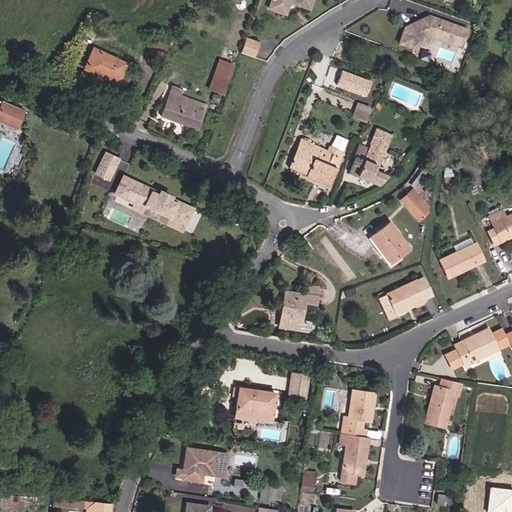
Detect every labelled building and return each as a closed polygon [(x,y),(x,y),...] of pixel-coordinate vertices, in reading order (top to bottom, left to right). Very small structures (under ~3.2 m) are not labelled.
[(315,0),(270,0),(268,9),(287,16),(292,3),(312,11),(315,0)] [(429,17),(405,25),(398,44),(419,51),(424,36),(463,49),(470,30),(429,17)] [(167,41),(153,35),(147,51),(162,55),(167,41)] [(256,57),(260,43),(247,38),(242,53),(256,57)] [(91,49),(83,68),(119,83),(127,63),(91,49)] [(235,65),(219,59),(208,88),(224,94),(235,65)] [(373,80),(342,70),(338,84),(368,95),(373,80)] [(180,95),(181,91),(172,88),(162,116),(198,130),(207,105),(180,95)] [(0,121),(17,128),(24,111),(2,102),(0,107),(0,121)] [(373,107),(358,102),(353,117),(368,122),(373,107)] [(213,111),(207,108),(203,118),(209,120),(213,111)] [(354,141),(353,142),(348,155),(352,156),(346,171),(374,183),(385,172),(379,169),(381,163),(375,161),(388,130),(372,124),(363,145),(354,141)] [(325,145),(338,150),(342,139),(328,134),(325,145)] [(324,185),(338,150),(325,145),(323,145),(321,151),(294,139),(284,168),(302,174),(303,178),(324,185)] [(462,166),(470,163),(465,150),(457,153),(462,166)] [(109,180),(119,159),(106,153),(97,174),(109,180)] [(449,165),(451,170),(460,167),(457,161),(449,165)] [(175,204),(169,201),(171,197),(160,192),(158,196),(152,193),(153,191),(123,177),(115,195),(145,208),(146,206),(152,209),(150,213),(161,218),(163,214),(169,217),(168,219),(184,227),(192,209),(176,202),(175,204)] [(412,190),(399,202),(418,222),(431,211),(412,190)] [(490,223),(492,228),(485,231),(491,244),(511,234),(511,212),(501,217),(498,210),(485,216),(488,224),(490,223)] [(369,237),(390,265),(411,249),(390,221),(369,237)] [(306,244),(301,236),(294,242),(303,253),(309,249),(306,244)] [(450,251),(466,244),(463,237),(447,244),(450,251)] [(466,244),(450,251),(435,257),(443,276),(477,261),(469,243),(466,244)] [(383,293),(393,314),(405,308),(404,305),(427,295),(418,277),(383,293)] [(303,297),(316,299),(317,290),(304,288),(303,297)] [(393,314),(383,293),(373,298),(382,319),(393,314)] [(315,307),(316,299),(303,297),(281,294),(280,299),(283,299),(281,314),(278,314),(276,329),(313,334),(314,326),(299,323),(301,305),(315,307)] [(453,351),(460,365),(493,350),(484,330),(457,342),(451,345),(453,351)] [(511,330),(501,336),(505,346),(511,342),(511,330)] [(453,369),(460,365),(453,351),(445,354),(453,369)] [(307,405),(310,375),(291,373),(288,403),(307,405)] [(456,390),(457,380),(437,377),(435,388),(431,387),(426,421),(445,423),(450,389),(456,390)] [(235,418),(271,423),(275,394),(239,389),(235,418)] [(343,428),(336,427),(334,437),(338,437),(362,440),(364,431),(359,430),(360,423),(367,424),(371,394),(348,391),(344,420),(343,428)] [(343,428),(344,420),(337,419),(336,427),(343,428)] [(343,447),(340,475),(353,476),(361,477),(366,440),(362,440),(338,437),(337,446),(343,447)] [(228,453),(187,448),(184,471),(183,478),(183,480),(202,482),(203,474),(225,476),(228,453)] [(299,494),(310,495),(312,476),(301,475),(299,494)] [(353,476),(340,475),(339,484),(351,486),(353,476)] [(257,502),(271,504),(273,489),(259,487),(257,502)] [(511,511),(511,489),(488,487),(484,511),(511,511)] [(12,493),(3,492),(1,508),(10,509),(12,493)] [(110,511),(111,501),(52,497),(51,504),(86,507),(85,511),(110,511)] [(209,511),(211,506),(188,502),(185,511),(209,511)]
